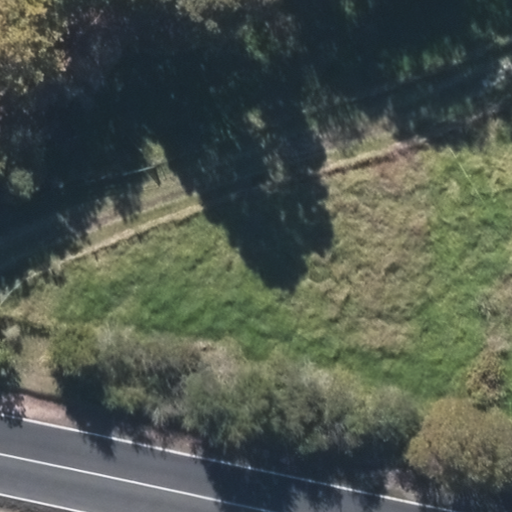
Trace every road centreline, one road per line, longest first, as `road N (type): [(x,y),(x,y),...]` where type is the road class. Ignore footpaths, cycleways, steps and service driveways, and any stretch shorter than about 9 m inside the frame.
road 1 (unclassified): [(289,511),(0,448)]
road 2 (unknown): [(0,132),(117,0)]
